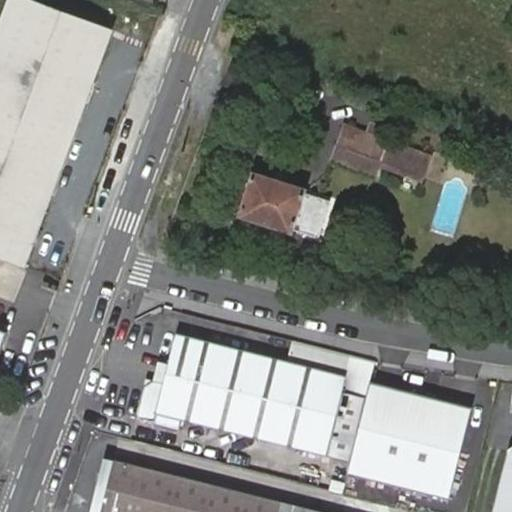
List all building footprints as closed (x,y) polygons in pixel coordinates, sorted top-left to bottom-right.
[(0,254),(25,264),(110,28),(33,0),(7,0),(0,21),(0,254)] [(369,133),(345,124),(332,160),(375,176),(388,140),(382,137),(385,129),(372,124),(369,133)] [(382,159),(424,174),(431,156),(388,140),(382,159)] [(239,218),(291,235),(293,231),(303,233),(307,218),(298,215),(304,192),(252,177),(239,218)] [(145,378),(136,417),(155,422),(157,414),(181,420),(349,462),(369,382),(287,361),(176,333),(169,363),(163,383),(153,380),(145,378)] [(292,340),(287,361),(369,382),(375,361),(292,340)] [(169,363),(158,360),(153,380),(163,383),(169,363)] [(475,409),(369,382),(349,462),(352,464),(350,475),(452,500),(475,409)] [(181,420),(157,414),(155,422),(154,425),(178,431),(181,420)] [(511,511),(511,447),(509,449),(492,511),(511,511)] [(312,511),(125,466),(113,511),(312,511)]
